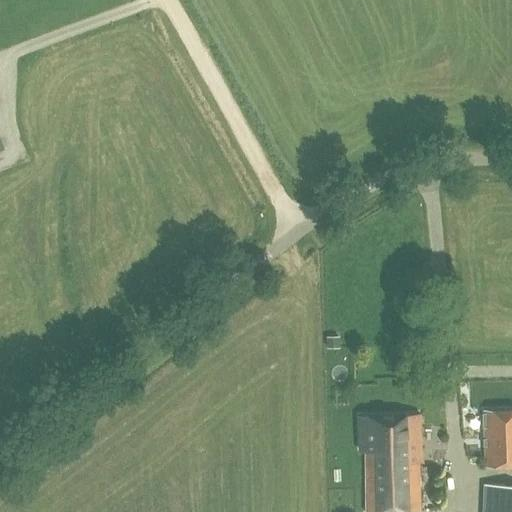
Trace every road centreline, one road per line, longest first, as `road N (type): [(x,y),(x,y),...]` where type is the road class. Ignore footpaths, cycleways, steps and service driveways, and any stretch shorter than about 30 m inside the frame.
road 1 (unclassified): [(0,471),(297,235),(374,184),(422,163),(511,163)]
road 2 (track): [(161,0),(297,235)]
